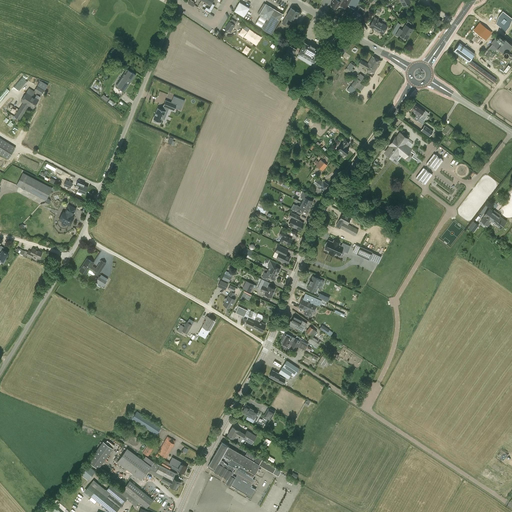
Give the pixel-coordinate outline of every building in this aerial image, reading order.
[(333,0),(330,5),(336,9),(339,4),(347,9),(349,6),(354,9),(360,0),(333,0)] [(239,2),(234,11),(244,17),(249,8),(239,2)] [(258,13),(259,14),(266,19),(261,27),(263,28),(262,28),(271,33),(274,28),(275,28),(277,25),(276,24),(279,19),(282,14),(265,4),(264,3),(258,13)] [(361,14),(358,12),(360,9),(363,11),(365,6),(360,3),(355,10),(349,18),(356,23),(358,19),(360,20),(362,17),(361,15),(361,14)] [(291,8),(286,17),(282,23),(286,26),(288,22),(289,22),(291,20),(294,22),(299,13),(291,8)] [(498,17),(495,24),(505,31),(509,26),(511,18),(502,11),(498,17)] [(387,26),(378,21),(379,19),(374,16),(369,26),(382,34),(387,26)] [(225,28),(231,32),(235,25),(229,21),(225,28)] [(391,33),(394,35),(400,24),(397,22),(391,33)] [(405,25),(402,30),(399,28),(395,35),(399,38),(401,35),(407,39),(413,29),(405,25)] [(481,25),(476,32),(478,34),(484,27),(481,25)] [(244,39),(258,45),(262,35),(248,29),(244,39)] [(488,30),(483,37),(485,39),(491,32),(488,30)] [(511,45),(505,39),(504,40),(497,48),(501,52),(501,54),(502,56),(503,57),(505,58),(506,58),(508,57),(511,58),(511,54),(510,54),(509,51),(510,50),(511,51),(511,45)] [(255,53),(263,56),(267,45),(260,42),(255,53)] [(317,56),(319,51),(314,48),(310,45),(310,46),(304,42),(298,53),(299,53),(313,61),(313,62),(314,60),(317,62),(319,57),(317,56)] [(470,60),(473,55),(474,53),(460,42),(453,51),(468,62),(470,60)] [(290,46),(283,57),(290,61),(296,50),(290,46)] [(381,61),(372,56),(368,64),(361,60),(359,64),(374,73),(381,61)] [(497,79),(470,60),(468,62),(467,65),(489,81),(487,84),(491,87),(497,79)] [(127,69),(116,86),(124,91),(135,74),(127,69)] [(351,85),(355,89),(364,77),(360,73),(351,85)] [(40,81),(37,85),(45,90),(48,85),(40,81)] [(42,95),(44,90),(37,86),(34,91),(42,95)] [(20,120),(28,105),(33,108),(39,100),(32,96),(35,92),(29,88),(21,101),(23,102),(14,116),(20,120)] [(158,108),(153,119),(154,119),(154,120),(158,122),(158,121),(161,122),(162,118),(164,119),(166,115),(164,114),(165,111),(167,107),(174,110),(177,105),(165,100),(163,106),(164,106),(162,109),(158,108)] [(429,113),(425,110),(420,106),(415,103),(410,110),(415,114),(419,117),(417,120),(422,124),(423,123),(424,121),(424,120),(429,113)] [(424,125),(421,130),(429,136),(433,131),(424,125)] [(406,139),(400,134),(395,141),(393,140),(391,143),(393,144),(386,152),(392,157),(398,149),(404,154),(408,149),(402,144),(406,139)] [(15,147),(0,137),(0,154),(8,159),(15,147)] [(345,155),(349,150),(346,147),(349,143),(345,140),(338,149),(345,155)] [(410,150),(405,156),(410,160),(414,153),(410,150)] [(441,159),(435,154),(434,153),(426,163),(427,164),(434,169),(435,170),(443,160),(441,159)] [(316,165),(323,171),(327,165),(320,160),(316,165)] [(423,167),(416,177),(417,178),(424,183),(425,184),(432,174),(431,173),(425,168),(423,167)] [(52,188),(23,172),(16,185),(46,201),(52,188)] [(324,192),(329,185),(323,181),(322,182),(317,178),(313,183),(319,187),(318,188),(324,192)] [(66,180),(64,185),(70,188),(73,182),(66,180)] [(77,191),(85,194),(88,187),(84,185),(84,184),(78,181),(75,187),(78,188),(77,191)] [(300,197),(303,199),(301,203),(310,207),(313,201),(309,199),(311,195),(303,191),(300,197)] [(302,214),(304,211),(307,212),(310,207),(301,203),(300,206),(297,205),(294,210),(302,214)] [(65,212),(63,212),(59,219),(69,225),(74,217),(72,216),(76,209),(69,205),(65,212)] [(490,221),(496,214),(489,209),(483,216),(484,216),(480,221),(487,226),(489,223),(490,221)] [(289,216),(292,218),(289,225),(300,230),(304,223),(298,221),(300,216),(291,212),(289,216)] [(336,225),(340,227),(355,236),(358,230),(348,223),(351,217),(342,213),(336,225)] [(490,221),(489,223),(493,226),(494,224),(500,229),(506,221),(499,217),(496,214),(490,221)] [(474,221),(469,228),(474,231),(478,225),(474,221)] [(279,235),(282,237),(280,241),(289,245),(292,239),(286,236),(288,233),(281,230),(279,235)] [(350,246),(343,243),(342,246),(338,245),(338,244),(333,242),(333,243),(329,241),(328,242),(327,242),(326,243),(325,245),(325,246),(325,247),(326,247),(325,248),(330,250),(329,252),(334,254),(334,253),(339,255),(341,250),(347,252),(350,246)] [(290,259),(289,257),(290,256),(286,255),(288,249),(279,245),(275,252),(279,254),(277,258),(287,263),(288,261),(289,260),(290,259)] [(372,252),(360,246),(357,254),(369,260),(372,252)] [(0,258),(3,261),(8,253),(0,247),(0,258)] [(32,258),(33,256),(39,259),(42,252),(33,248),(31,251),(29,250),(28,252),(26,255),(32,258)] [(89,269),(93,272),(93,273),(98,276),(106,263),(101,260),(96,268),(92,265),(94,263),(87,258),(79,270),(86,274),(89,269)] [(267,266),(270,267),(268,271),(277,275),(280,269),(275,266),(276,263),(270,260),(267,266)] [(229,282),(233,273),(226,270),(222,279),(229,282)] [(268,281),(269,277),(274,280),(277,275),(268,271),(267,273),(265,272),(262,278),(268,281)] [(97,279),(96,278),(94,281),(100,285),(97,290),(100,291),(105,284),(107,286),(109,282),(107,281),(99,276),(97,279)] [(321,279),(313,276),(311,280),(310,280),(309,283),(309,284),(308,288),(316,292),(321,279)] [(225,290),(228,283),(220,280),(217,286),(225,290)] [(275,288),(268,286),(269,283),(265,280),(263,285),(260,284),(257,289),(265,293),(264,294),(272,297),(275,288)] [(242,288),(251,292),(254,285),(246,281),(242,288)] [(235,300),(232,298),(235,294),(231,291),(228,296),(223,304),(229,308),(230,305),(231,305),(235,300)] [(245,298),(250,299),(252,294),(243,291),(241,299),(244,300),(245,298)] [(311,317),(312,313),(313,313),(317,304),(318,301),(310,297),(309,300),(302,297),(298,307),(305,310),(303,313),(311,317)] [(235,313),(244,317),(247,310),(239,306),(235,313)] [(207,316),(202,326),(200,329),(207,334),(209,330),(210,330),(215,321),(207,316)] [(294,327),(295,324),(302,327),(304,325),(306,326),(307,323),(302,320),(293,316),(291,321),(289,325),(294,327)] [(246,325),(252,328),(262,332),(266,324),(256,319),(255,322),(248,319),(246,325)] [(184,327),(180,325),(177,330),(181,333),(182,331),(187,334),(192,325),(187,321),(184,327)] [(310,326),(306,332),(311,335),(307,341),(313,345),(313,346),(317,349),(317,348),(314,345),(317,340),(313,337),(317,331),(310,326)] [(301,338),(300,340),(292,336),(285,333),(280,343),(283,345),(282,348),(286,350),(287,347),(295,351),(297,346),(305,350),(309,343),(301,338)] [(322,356),(318,362),(324,366),(324,365),(326,367),(330,361),(322,356)] [(295,374),(299,368),(287,360),(279,372),(288,378),(292,372),(295,374)] [(272,370),(269,376),(273,378),(273,379),(282,384),(285,379),(279,375),(280,374),(272,370)] [(242,412),(248,415),(246,418),(253,422),(256,417),(255,417),(257,412),(246,405),(242,412)] [(270,420),(275,411),(268,407),(263,416),(270,420)] [(162,427),(137,411),(132,419),(156,435),(162,427)] [(240,442),(242,438),(252,444),(257,435),(247,430),(245,434),(232,426),(227,435),(234,439),(234,438),(240,442)] [(167,436),(166,438),(158,453),(166,458),(174,443),(175,441),(167,436)] [(98,468),(113,448),(103,440),(88,461),(98,468)] [(256,489),(251,487),(255,479),(252,478),(260,465),(278,476),(281,470),(248,451),(245,456),(228,446),(222,442),(207,467),(213,470),(214,469),(228,477),(226,481),(239,489),(238,490),(251,497),(256,489)] [(143,452),(148,456),(153,448),(147,445),(143,452)] [(164,482),(170,484),(169,486),(176,489),(179,481),(173,478),(176,474),(154,462),(151,466),(127,448),(117,462),(141,480),(148,471),(162,479),(161,481),(164,483),(164,482)] [(187,466),(181,463),(182,462),(172,457),(169,462),(164,459),(161,464),(170,469),(171,467),(184,474),(187,466)] [(88,464),(80,473),(88,479),(95,470),(88,464)] [(94,480),(86,490),(91,494),(90,495),(97,501),(110,511),(116,511),(120,508),(127,499),(133,504),(137,500),(123,489),(121,491),(115,487),(111,484),(106,490),(94,480)] [(130,480),(123,489),(137,500),(139,502),(146,508),(153,499),(130,480)]
